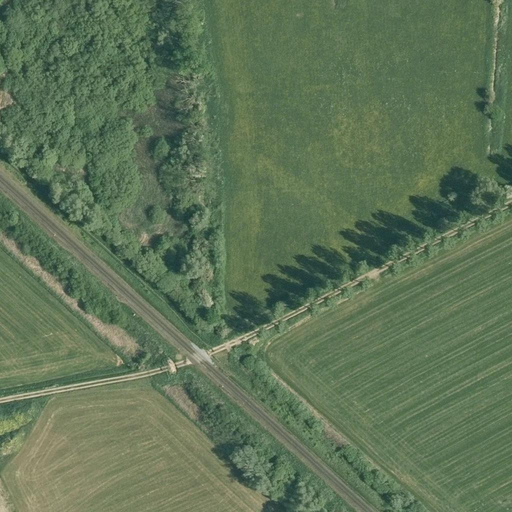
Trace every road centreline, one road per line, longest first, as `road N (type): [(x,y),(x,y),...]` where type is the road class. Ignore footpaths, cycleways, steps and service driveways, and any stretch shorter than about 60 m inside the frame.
road 1 (track): [(213,351),(511,204)]
road 2 (track): [(0,401),(182,364)]
